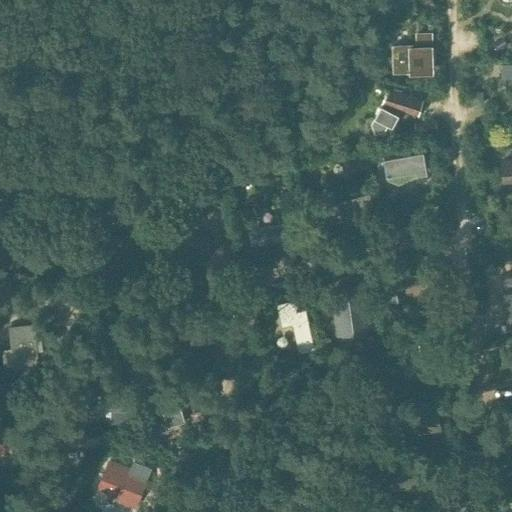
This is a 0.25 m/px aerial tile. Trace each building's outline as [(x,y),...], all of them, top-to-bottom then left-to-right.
[(418,45),(394,45),(395,71),(432,70),(431,32),(418,33),(418,45)] [(511,61),(502,62),(503,77),(511,76),(511,61)] [(390,87),(372,121),(376,133),(385,130),(389,122),(393,124),(400,112),(398,111),(399,107),(419,113),(424,98),(390,87)] [(472,92),(472,103),(483,103),(483,92),(472,92)] [(388,178),(399,183),(427,171),(424,148),(385,155),(388,178)] [(511,159),(502,160),(504,180),(511,179),(511,159)] [(369,192),(322,205),(326,217),(352,209),(356,221),(375,216),(369,192)] [(249,220),(248,208),(239,209),(240,221),(249,220)] [(294,223),(251,229),(253,243),(296,237),(294,223)] [(511,225),(499,227),(500,241),(511,240),(511,225)] [(18,227),(0,262),(12,268),(30,233),(18,227)] [(134,233),(96,237),(99,267),(137,263),(134,233)] [(210,256),(209,235),(165,238),(167,260),(210,256)] [(235,242),(224,245),(228,262),(239,260),(235,242)] [(146,245),(136,246),(138,258),(147,257),(146,245)] [(374,267),(364,268),(365,276),(375,275),(374,267)] [(444,268),(393,278),(395,290),(446,280),(444,268)] [(16,272),(15,285),(27,286),(28,273),(16,272)] [(511,274),(498,277),(507,316),(511,314),(511,274)] [(365,284),(335,288),(341,333),(371,329),(365,284)] [(395,292),(387,294),(389,302),(397,300),(395,292)] [(314,350),(301,295),(278,300),(282,322),(291,321),(299,352),(314,350)] [(179,313),(181,340),(221,337),(219,310),(179,313)] [(35,324),(10,327),(13,349),(3,350),(6,371),(41,367),(35,324)] [(135,335),(121,336),(122,375),(136,375),(135,335)] [(431,341),(407,344),(411,373),(434,371),(431,341)] [(222,358),(212,355),(209,363),(219,366),(222,358)] [(254,373),(251,387),(299,395),(301,382),(254,373)] [(195,383),(156,395),(161,408),(199,396),(195,383)] [(87,393),(86,407),(130,412),(131,398),(87,393)] [(437,401),(405,407),(410,432),(441,426),(437,401)] [(0,449),(12,455),(22,432),(0,422),(0,449)] [(110,460),(100,486),(137,501),(146,480),(151,467),(135,460),(131,468),(110,460)] [(267,463),(259,472),(267,479),(274,471),(267,463)] [(500,469),(500,481),(510,481),(510,469),(500,469)] [(247,511),(278,511),(272,505),(276,502),(261,485),(240,503),(247,511)]
